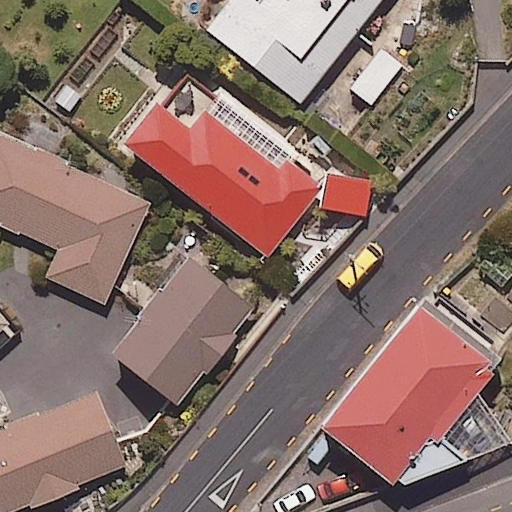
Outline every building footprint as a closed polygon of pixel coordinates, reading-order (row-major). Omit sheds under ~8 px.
[(382,0),(233,0),(206,36),(300,108),(382,0)] [(402,67),(379,49),(328,114),(352,132),(402,67)] [(323,186),(213,103),(187,138),(150,110),(119,150),(266,262),(323,186)] [(148,209),(0,141),(0,228),(56,254),(45,278),(104,305),(148,209)] [(371,186),(327,181),(323,214),(367,219),(371,186)] [(511,272),(491,256),(474,278),(511,308),(511,272)] [(253,311),(187,261),(112,359),(178,409),(253,311)] [(511,327),(511,324),(438,265),(319,408),(394,470),(511,327)] [(0,511),(25,511),(124,470),(93,396),(0,436),(0,511)]
